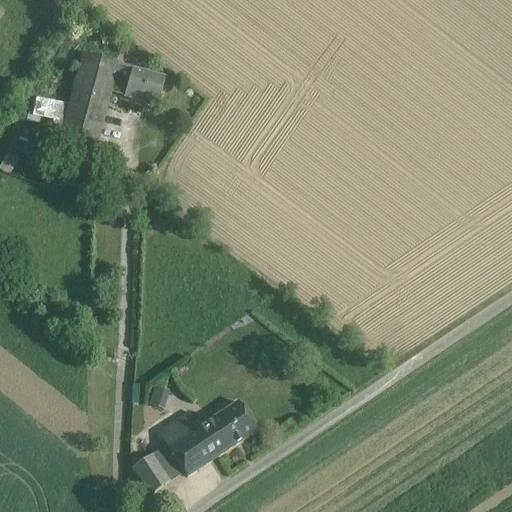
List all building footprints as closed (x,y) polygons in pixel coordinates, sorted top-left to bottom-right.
[(163,80),(83,59),(70,108),(36,99),(32,116),(65,125),(61,140),(94,149),(111,88),(126,92),(124,99),(156,107),(163,80)] [(123,190),(99,179),(90,199),(114,210),(123,190)] [(156,387),(150,405),(164,409),(170,391),(156,387)] [(257,432),(238,404),(199,429),(188,413),(157,434),(186,479),(257,432)] [(168,484),(151,458),(133,470),(150,496),(168,484)]
